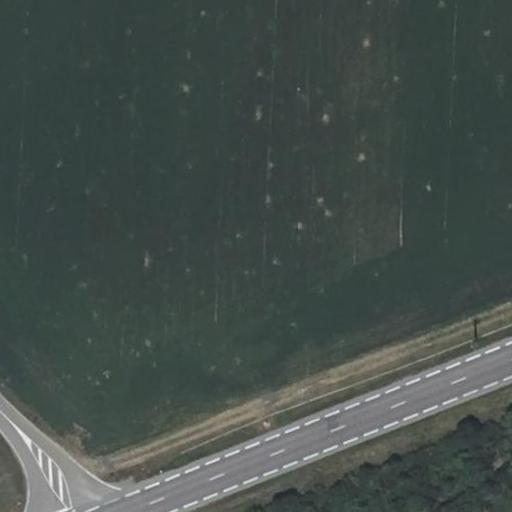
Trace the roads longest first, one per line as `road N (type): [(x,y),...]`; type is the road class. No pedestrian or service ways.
road 1 (secondary): [(139,511),(511,364)]
road 2 (unclassified): [(74,511),(0,412)]
